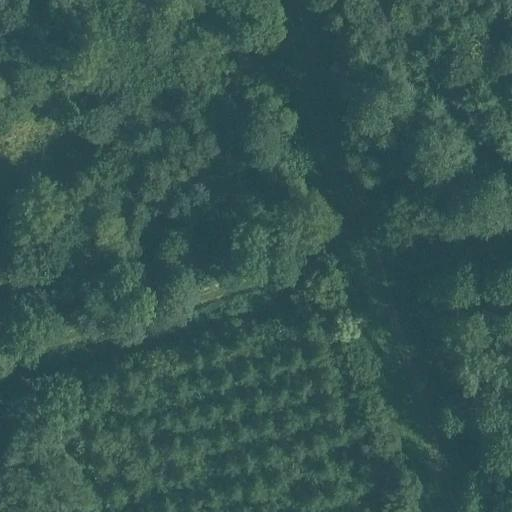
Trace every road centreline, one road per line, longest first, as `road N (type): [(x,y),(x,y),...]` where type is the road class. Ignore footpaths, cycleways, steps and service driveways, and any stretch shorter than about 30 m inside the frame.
road 1 (track): [(458,511),(303,0)]
road 2 (track): [(0,372),(248,304),(396,296)]
road 3 (track): [(511,242),(391,281)]
